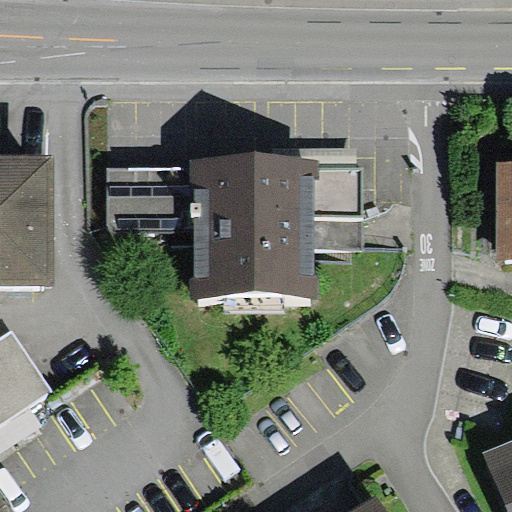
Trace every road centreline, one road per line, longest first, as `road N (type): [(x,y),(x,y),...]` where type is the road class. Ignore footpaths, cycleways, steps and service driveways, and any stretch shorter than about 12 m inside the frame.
road 1 (residential): [(441,511),(387,425),(418,372),(427,310),(428,42)]
road 2 (secondary): [(428,42),(0,35)]
